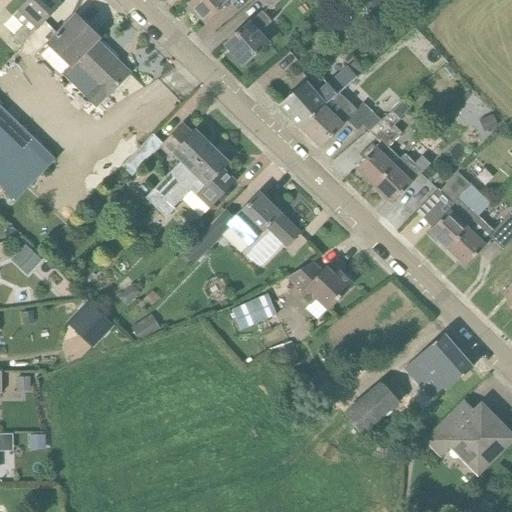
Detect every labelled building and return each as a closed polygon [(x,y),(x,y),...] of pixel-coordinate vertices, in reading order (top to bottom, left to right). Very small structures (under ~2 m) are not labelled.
[(12,38),(21,48),(61,5),(55,0),(27,0),(12,16),(23,27),(12,38)] [(192,0),(188,4),(205,24),(231,1),(233,3),(236,0),(192,0)] [(260,0),(271,10),(281,0),(260,0)] [(332,0),(318,0),(328,12),(337,5),(332,0)] [(384,0),(366,0),(374,11),(386,3),(384,0)] [(243,66),(269,43),(260,32),(271,23),(263,12),(251,21),(225,45),(243,66)] [(60,72),(70,61),(95,86),(85,96),(96,107),(129,74),(96,42),(98,39),(75,17),(49,44),(50,46),(42,54),(60,72)] [(339,94),(357,79),(347,68),(328,84),(327,83),(317,92),(308,80),(279,106),(299,128),(339,94)] [(357,111),(339,94),(299,128),(320,148),(344,123),(347,122),(358,132),(365,125),(370,131),(381,121),(364,104),(357,111)] [(374,187),(400,159),(388,149),(401,134),(394,127),(411,110),(403,103),(393,113),(392,111),(381,121),(370,131),(368,132),(381,143),(356,169),(374,187)] [(57,162),(0,107),(0,213),(2,216),(15,202),(17,204),(57,162)] [(492,113),(477,119),(483,133),(497,128),(492,113)] [(183,125),(161,147),(172,158),(174,155),(182,162),(155,191),(156,192),(148,201),(156,209),(164,200),(213,149),(195,131),(192,134),(183,125)] [(132,177),(161,147),(151,138),(123,168),(132,177)] [(210,208),(235,182),(222,170),(228,163),(213,149),(164,200),(156,209),(167,219),(175,210),(174,208),(191,190),(210,208)] [(429,165),(425,160),(424,159),(412,170),(400,159),(374,187),(392,204),(416,179),(429,165)] [(458,198),(466,191),(471,185),(458,173),(441,192),(455,205),(429,232),(447,249),(474,221),(478,217),(458,198)] [(197,242),(207,252),(222,236),(221,235),(229,226),(249,246),(268,226),(287,245),(299,233),(278,213),(279,212),(268,202),(259,194),(235,219),(227,211),(197,242)] [(465,267),(492,240),(503,251),(511,241),(511,213),(493,232),(478,217),(474,221),(447,249),(465,267)] [(11,260),(28,275),(42,260),(25,245),(11,260)] [(336,275),(332,271),(335,268),(331,264),(323,272),(313,263),(288,277),(304,292),(301,295),(310,304),(315,299),(328,311),(353,284),(339,272),(336,275)] [(511,303),(511,283),(502,293),(511,303)] [(132,284),(116,296),(124,306),(140,294),(132,284)] [(232,309),(241,330),(276,315),(267,294),(232,309)] [(88,302),(67,325),(94,350),(115,327),(88,302)] [(141,342),(159,330),(151,319),(133,331),(141,342)] [(443,335),(405,369),(417,381),(432,399),(445,387),(447,390),(472,369),(443,335)] [(17,391),(30,391),(30,377),(17,377),(17,391)] [(364,437),(393,410),(375,391),(346,417),(364,437)] [(481,407),(474,414),(464,403),(425,440),(437,452),(453,436),(469,452),(463,458),(478,472),(501,449),(495,444),(504,436),(495,427),(498,424),(481,407)] [(29,434),(29,450),(45,450),(45,434),(29,434)]
